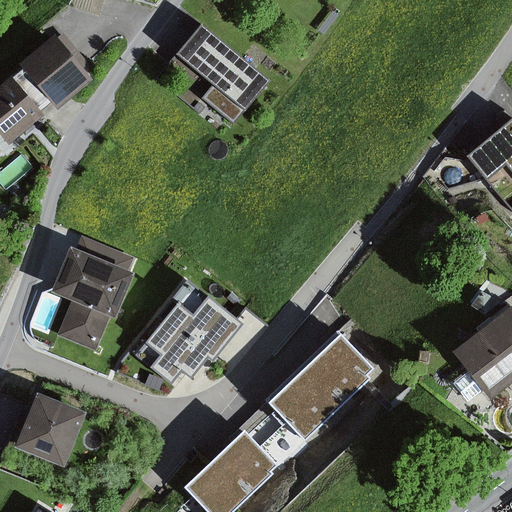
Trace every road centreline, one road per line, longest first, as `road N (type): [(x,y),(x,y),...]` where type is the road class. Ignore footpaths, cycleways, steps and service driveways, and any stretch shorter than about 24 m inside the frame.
road 1 (residential): [(1,348),(191,425),(357,237)]
road 2 (residential): [(1,348),(87,123),(176,0)]
